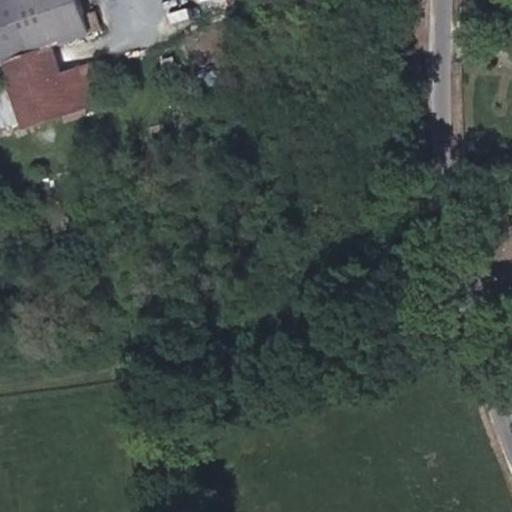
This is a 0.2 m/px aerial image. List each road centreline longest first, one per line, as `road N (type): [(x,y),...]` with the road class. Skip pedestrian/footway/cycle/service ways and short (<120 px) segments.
road 1 (residential): [(448,0),(446,142),(456,267),(511,430)]
road 2 (unknown): [(0,126),(30,131),(59,124),(133,86),(139,62),(124,0)]
